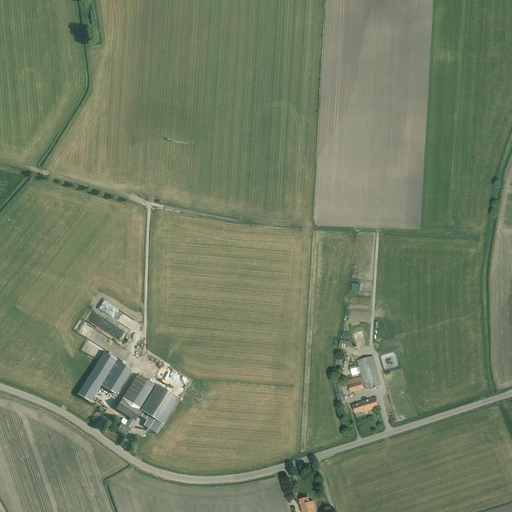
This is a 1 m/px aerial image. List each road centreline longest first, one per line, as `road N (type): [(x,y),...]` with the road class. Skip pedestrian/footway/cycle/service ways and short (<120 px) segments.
road 1 (tertiary): [(315,456),(227,479),(172,477),(0,388)]
road 2 (tertiary): [(315,456),(511,393)]
